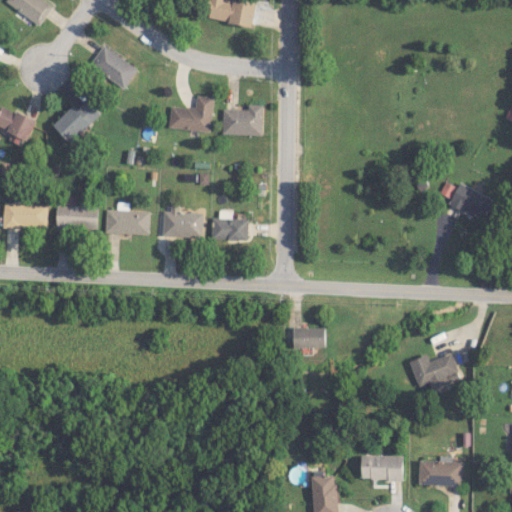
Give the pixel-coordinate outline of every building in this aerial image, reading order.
[(40,25),(54,4),(47,0),(6,0),(5,2),(40,25)] [(208,0),(206,19),(253,25),(256,0),(208,0)] [(90,66),(126,87),(138,66),(102,45),(90,66)] [(211,131),(213,96),(196,95),(195,107),(170,105),(168,128),(211,131)] [(74,104),(53,124),(71,143),(102,114),(87,98),(77,108),(74,104)] [(263,104),(248,104),(248,109),(223,108),(222,134),(262,135),(263,104)] [(0,108),(0,127),(28,139),(36,120),(2,105),(0,108)] [(449,205),(489,223),(499,200),(458,183),(449,205)] [(48,203),(4,202),(3,226),(47,227),(48,203)] [(98,229),(98,205),(57,204),(56,228),(98,229)] [(105,232),(150,234),(150,210),(106,209),(105,232)] [(202,237),(203,212),(175,212),(175,211),(163,210),(162,236),(202,237)] [(248,240),(248,218),(231,218),(231,210),(219,210),(219,217),(211,217),(211,239),(248,240)] [(326,346),(325,327),(293,327),(293,347),(326,346)] [(430,361),(427,354),(409,360),(419,386),(429,382),(432,389),(460,378),(451,353),(430,361)] [(403,479),(403,455),(362,454),(362,479),(403,479)] [(463,461),(419,460),(418,484),(462,485),(463,461)] [(312,476),(313,511),(337,511),(336,475),(312,476)]
